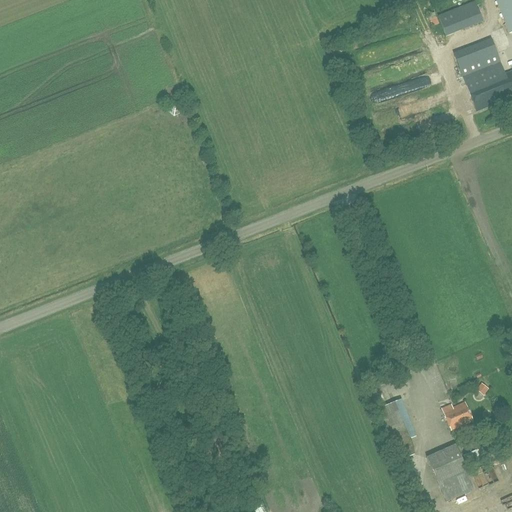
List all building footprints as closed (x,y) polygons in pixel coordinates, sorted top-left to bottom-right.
[(511,0),(497,0),(510,34),(511,32),(511,0)] [(445,37),(483,22),(474,1),(437,16),(445,37)] [(505,29),(496,31),(498,46),(508,44),(505,29)] [(455,54),(481,44),(479,39),(454,49),(455,54)] [(511,71),(504,75),(491,41),(453,56),(476,112),(511,97),(511,71)] [(433,76),(421,78),(422,86),(434,85),(433,76)] [(179,102),(172,104),(175,113),(182,111),(179,102)] [(487,382),(479,384),(481,393),(489,391),(487,382)] [(396,462),(416,454),(409,439),(416,436),(401,399),(374,410),(396,462)] [(451,431),(473,421),(464,403),(452,408),(453,410),(443,414),(451,431)] [(446,502),(474,489),(454,445),(426,458),(446,502)] [(465,462),(485,453),(482,447),(462,456),(465,462)] [(262,511),(267,511),(263,498),(259,499),(262,511)] [(461,501),(454,505),(458,511),(465,506),(461,501)]
